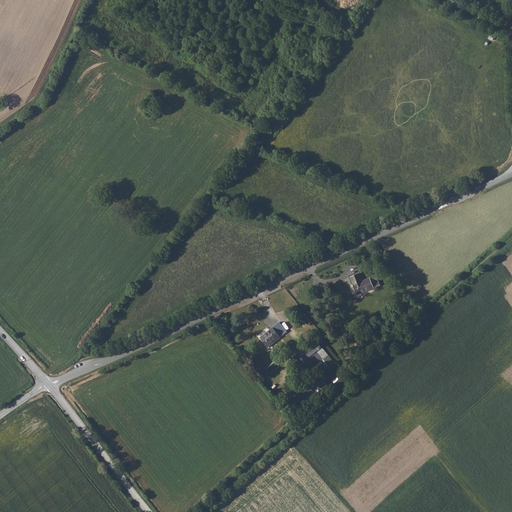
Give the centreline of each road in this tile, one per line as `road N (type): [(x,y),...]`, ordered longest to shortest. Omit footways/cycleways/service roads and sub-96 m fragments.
road 1 (unclassified): [(48,384),(511,174)]
road 2 (track): [(511,236),(203,511)]
road 3 (tertiary): [(48,384),(149,511)]
